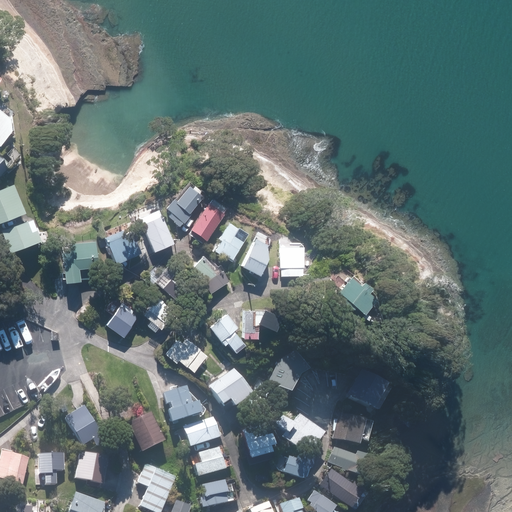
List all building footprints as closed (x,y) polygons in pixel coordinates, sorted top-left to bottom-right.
[(0,146),(3,148),(14,132),(12,118),(0,109),(0,146)] [(0,158),(0,178),(10,168),(0,158)] [(16,186),(0,192),(0,221),(2,226),(28,215),(16,186)] [(205,199),(201,196),(204,193),(196,187),(194,190),(191,188),(178,204),(176,202),(168,211),(172,214),(169,218),(182,229),(185,224),(186,225),(193,217),(191,215),(205,199)] [(210,205),(192,231),(208,242),(227,216),(210,205)] [(160,212),(142,219),(156,253),(176,245),(164,218),(163,218),(160,212)] [(35,220),(4,232),(12,254),(43,243),(35,220)] [(231,224),(221,241),(224,243),(217,253),(226,259),(228,257),(235,262),(246,243),(236,237),(240,230),(231,224)] [(126,230),(105,239),(108,246),(110,245),(120,266),(144,255),(134,233),(128,235),(126,230)] [(258,241),(245,268),(264,277),(272,261),(269,249),(270,246),(258,241)] [(95,270),(95,266),(99,266),(97,243),(71,246),(72,253),(65,254),(68,285),(82,283),(81,271),(95,270)] [(280,249),(280,270),(283,270),(283,277),(305,277),(305,270),(307,270),(307,249),(280,249)] [(218,276),(203,260),(192,270),(207,286),(213,295),(231,283),(223,272),(218,276)] [(171,266),(155,283),(164,291),(165,290),(179,303),(190,292),(175,278),(179,274),(171,266)] [(385,298),(377,292),(379,289),(369,281),(366,284),(355,275),(343,291),(372,314),(385,298)] [(139,314),(157,329),(172,311),(154,296),(139,314)] [(103,324),(120,336),(134,317),(117,305),(103,324)] [(240,309),(240,337),(255,337),(255,324),(260,325),(275,331),(281,318),(260,309),(240,309)] [(233,327),(223,312),(205,326),(219,345),(223,342),(231,352),(241,345),(229,330),(233,327)] [(178,335),(163,354),(173,362),(175,360),(189,372),(202,356),(178,335)] [(278,357),(264,382),(289,395),(297,379),(307,372),(291,350),(278,357)] [(212,387),(225,409),(252,392),(241,375),(239,376),(236,372),(212,387)] [(361,376),(349,399),(377,414),(389,391),(361,376)] [(183,386),(159,394),(162,404),(166,403),(168,409),(164,410),(168,423),(199,413),(195,402),(188,404),(183,386)] [(101,440),(80,405),(61,417),(79,445),(89,439),(93,445),(101,440)] [(122,425),(136,453),(160,441),(146,413),(122,425)] [(290,420),(277,438),(291,447),(297,439),(309,447),(322,429),(302,414),(295,424),(290,420)] [(341,417),(335,441),(362,448),(369,424),(341,417)] [(210,419),(180,428),(186,450),(216,441),(210,419)] [(238,436),(246,464),(268,458),(266,452),(271,451),(264,428),(238,436)] [(193,452),(196,463),(190,464),(193,478),(221,470),(214,447),(193,452)] [(328,464),(344,470),(343,471),(369,482),(377,463),(359,456),(357,460),(334,450),(328,464)] [(23,459),(0,452),(0,480),(17,485),(23,459)] [(76,452),(71,479),(98,484),(103,457),(76,452)] [(61,454),(36,455),(37,475),(43,475),(43,485),(55,484),(54,471),(62,471),(61,454)] [(285,457),(279,474),(301,481),(308,458),(295,454),(293,459),(285,457)] [(146,488),(138,508),(148,511),(160,511),(165,500),(165,494),(172,475),(143,464),(136,484),(146,488)] [(330,471),(317,487),(350,511),(363,495),(330,471)] [(200,497),(198,498),(200,508),(226,504),(222,481),(198,485),(200,497)] [(311,511),(331,511),(335,508),(312,491),(304,502),(309,505),(307,508),(311,511)] [(70,493),(63,511),(96,511),(99,503),(70,493)] [(167,511),(183,511),(186,503),(171,499),(167,511)] [(298,500),(278,506),(279,511),(298,511),(299,511),(302,510),(298,500)] [(273,511),(271,505),(265,507),(264,502),(256,506),(258,509),(250,511),(273,511)]
